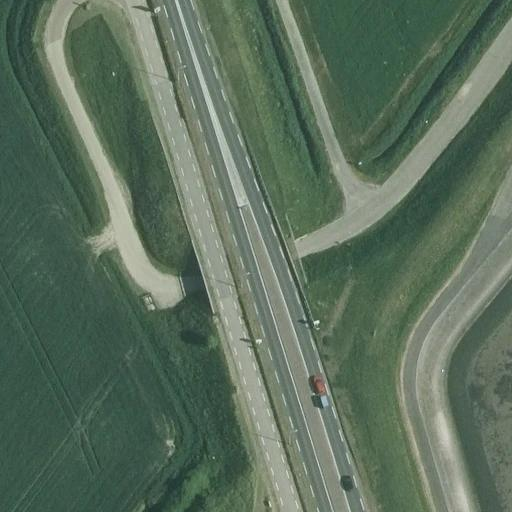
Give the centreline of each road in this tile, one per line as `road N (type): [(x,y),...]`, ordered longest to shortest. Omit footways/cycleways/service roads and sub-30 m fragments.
road 1 (primary): [(354,511),(270,242),(180,0)]
road 2 (unclassified): [(290,511),(134,0)]
road 3 (primary): [(169,0),(322,511)]
road 4 (unclassified): [(201,280),(159,287),(146,277),(55,60),(53,21),(72,0)]
road 5 (unclassified): [(358,218),(511,32)]
road 6 (unclassified): [(358,218),(280,0)]
road 7 (unclassified): [(201,280),(286,253),(358,218)]
